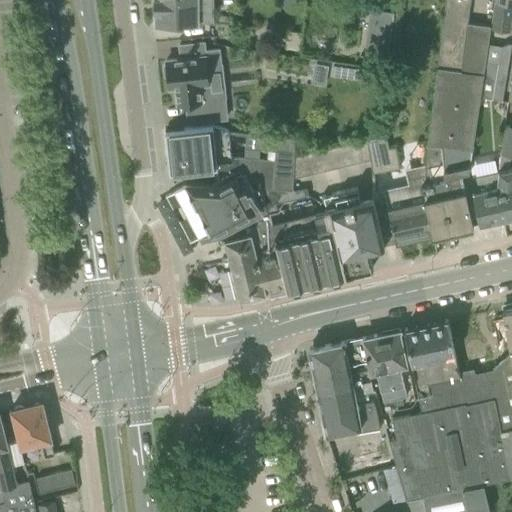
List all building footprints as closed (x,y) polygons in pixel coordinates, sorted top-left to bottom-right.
[(196,0),(153,0),(154,23),(196,22),(213,22),(213,9),(196,9),(196,0)] [(428,135),(426,144),(440,145),(446,146),(445,148),(456,149),(472,150),(479,96),(491,97),(498,62),(500,45),(487,43),(490,24),(467,21),(469,0),(445,0),(443,17),(441,34),(435,79),(428,135)] [(495,2),(492,27),(509,29),(511,4),(495,2)] [(367,32),(363,60),(387,63),(393,12),(373,9),(371,32),(367,32)] [(287,29),(285,46),(301,48),(302,30),(287,29)] [(303,30),(302,53),(348,55),(348,32),(303,30)] [(209,97),(206,64),(220,63),(218,48),(204,49),(203,41),(178,44),(180,58),(165,60),(165,63),(163,65),(164,75),(167,77),(168,86),(175,86),(177,103),(185,102),(187,121),(226,117),(223,95),(209,97)] [(500,45),(498,62),(491,97),(501,99),(511,43),(508,42),(500,45)] [(236,176),(241,185),(260,187),(292,189),(293,177),(293,155),(294,136),(238,130),(237,130),(230,130),(230,129),(228,128),(211,124),(164,128),(165,135),(169,171),(180,170),(188,169),(188,168),(197,167),(197,170),(207,169),(207,166),(216,165),(218,183),(223,183),(236,176)] [(511,126),(504,126),(500,154),(511,155),(511,126)] [(395,144),(385,146),(383,135),(370,136),(366,137),(370,158),(372,171),(398,167),(395,144)] [(370,158),(366,137),(352,140),(357,161),(370,158)] [(357,161),(352,140),(341,143),(346,164),(357,161)] [(346,164),(341,143),(330,146),(335,167),(346,164)] [(440,157),(440,145),(426,144),(424,161),(423,181),(419,181),(431,233),(451,229),(441,187),(445,187),(442,173),(440,157)] [(469,169),(472,150),(445,148),(446,146),(440,145),(440,157),(442,173),(445,187),(441,187),(451,229),(473,224),(461,171),(469,169)] [(335,167),(330,146),(319,149),(324,169),(335,167)] [(324,169),(319,149),(309,151),(307,152),(313,172),(324,169)] [(313,172),(307,152),(293,155),(293,177),(313,172)] [(511,215),(511,166),(499,169),(496,186),(503,217),(511,215)] [(503,217),(496,186),(483,189),(479,174),(468,176),(478,223),(503,217)] [(254,211),(265,206),(260,187),(241,185),(236,176),(223,183),(218,183),(217,183),(185,181),(186,184),(174,190),(198,236),(199,236),(200,235),(211,230),(211,231),(213,230),(215,235),(245,220),(245,219),(243,217),(247,214),(249,217),(250,219),(255,216),(254,211)] [(411,201),(387,206),(389,219),(395,242),(431,234),(431,233),(419,181),(407,184),(411,201)] [(292,189),(260,187),(265,206),(266,212),(277,210),(275,202),(308,194),(306,187),(292,189)] [(383,245),(378,223),(371,195),(360,198),(357,188),(323,196),(325,210),(332,238),(335,237),(344,273),(372,266),(368,248),(383,245)] [(266,212),(265,206),(254,211),(255,216),(259,230),(251,232),(257,257),(266,292),(285,287),(266,212)] [(324,210),(269,223),(285,287),(328,277),(344,273),(335,237),(332,238),(325,210),(324,210)] [(257,257),(251,232),(223,238),(238,299),(266,293),(266,292),(257,257)] [(202,292),(222,287),(216,265),(196,270),(202,292)] [(511,305),(501,308),(511,364),(511,363),(511,305)] [(511,363),(511,364),(474,372),(473,367),(458,370),(455,354),(457,354),(456,349),(454,350),(447,319),(403,328),(421,411),(392,417),(396,437),(388,438),(406,499),(422,495),(482,482),(490,511),(491,511),(509,507),(503,478),(511,476),(511,363)] [(412,390),(404,348),(399,329),(380,333),(394,398),(405,395),(405,392),(412,390)] [(394,398),(380,333),(361,337),(369,372),(377,371),(383,400),(394,398)] [(346,353),(356,351),(354,338),(311,347),(309,351),(312,370),(348,363),(346,353)] [(349,370),(348,363),(312,370),(316,389),(369,379),(367,367),(349,370)] [(372,391),(369,379),(316,389),(320,410),(356,403),(354,394),(372,391)] [(379,426),(375,408),(373,400),(356,403),(320,410),(325,433),(354,427),(355,431),(379,426)] [(53,453),(41,402),(41,401),(10,408),(17,440),(18,445),(40,440),(44,455),(53,453)] [(0,489),(3,501),(6,511),(36,511),(28,478),(15,481),(2,429),(0,419),(0,489)] [(379,448),(336,460),(340,473),(382,461),(379,448)] [(72,480),(69,460),(58,461),(61,482),(72,480)] [(491,511),(490,511),(482,482),(422,495),(425,511),(491,511)] [(40,511),(56,511),(53,499),(38,503),(40,511)]
